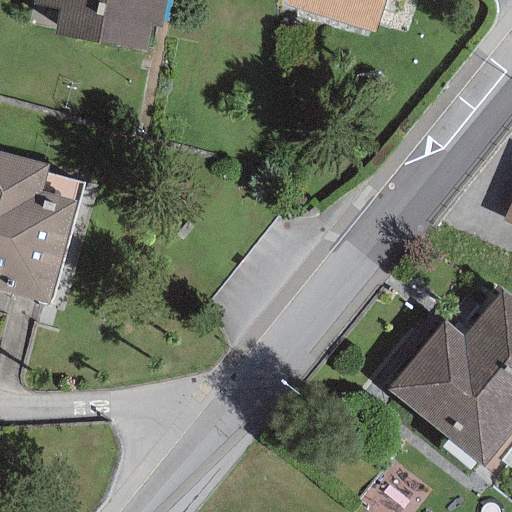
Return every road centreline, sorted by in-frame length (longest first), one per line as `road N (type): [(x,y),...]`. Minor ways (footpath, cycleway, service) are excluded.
road 1 (residential): [(204,448),(511,97)]
road 2 (residential): [(204,448),(140,408),(0,402)]
